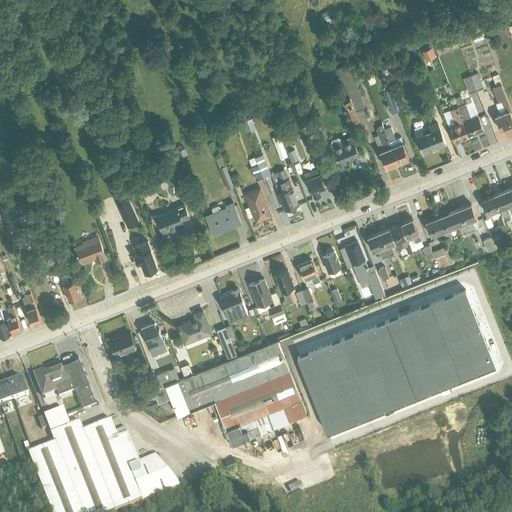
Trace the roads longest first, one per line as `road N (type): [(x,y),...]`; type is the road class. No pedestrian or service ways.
road 1 (tertiary): [(511,150),(85,318)]
road 2 (unclassified): [(85,318),(107,380),(130,414),(210,465),(243,501)]
